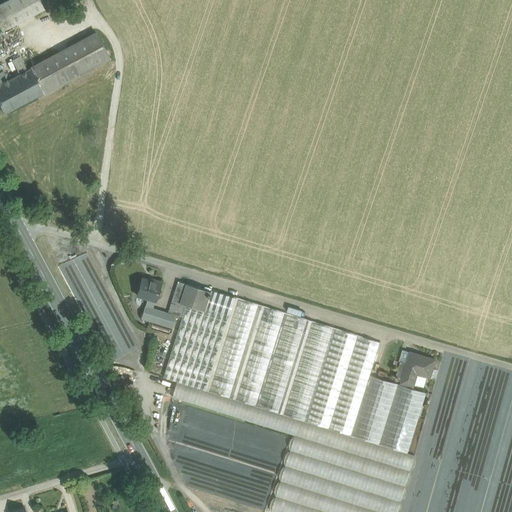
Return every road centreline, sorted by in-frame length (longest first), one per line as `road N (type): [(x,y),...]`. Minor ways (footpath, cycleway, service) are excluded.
road 1 (residential): [(18,227),(511,367)]
road 2 (primary): [(18,227),(142,456)]
road 3 (unclassified): [(142,456),(0,500)]
